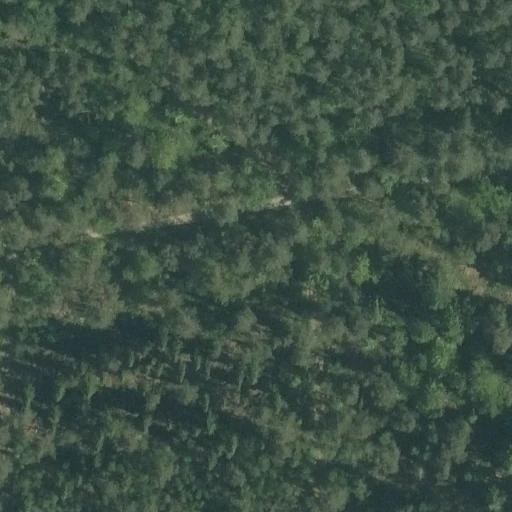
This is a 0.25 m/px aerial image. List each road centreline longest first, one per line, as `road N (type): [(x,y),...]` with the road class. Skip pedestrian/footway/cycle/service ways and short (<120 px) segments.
road 1 (track): [(328,511),(305,197)]
road 2 (track): [(293,199),(64,0)]
road 3 (track): [(7,244),(5,511)]
